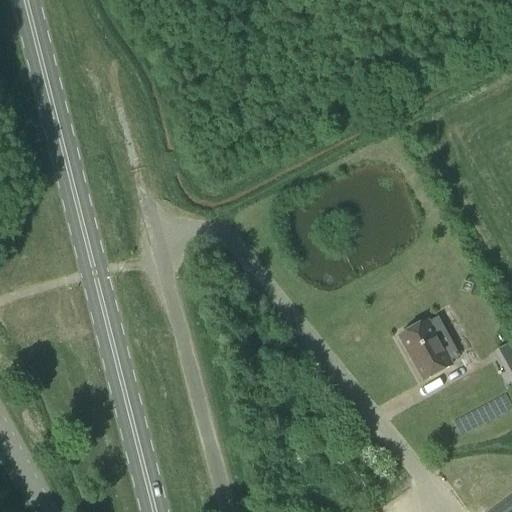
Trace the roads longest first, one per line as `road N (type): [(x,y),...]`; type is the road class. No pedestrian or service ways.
road 1 (primary): [(154,511),(24,0)]
road 2 (unclassified): [(228,511),(147,202)]
